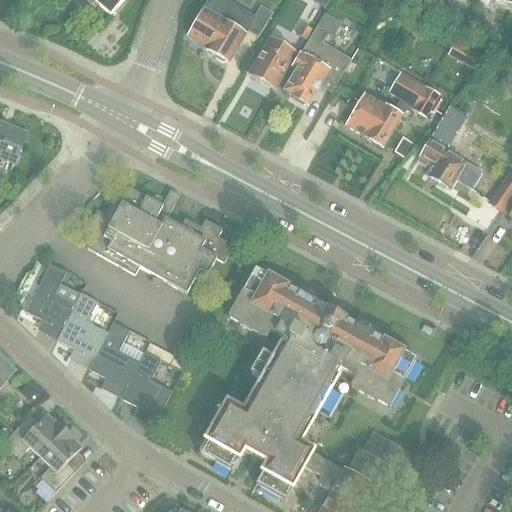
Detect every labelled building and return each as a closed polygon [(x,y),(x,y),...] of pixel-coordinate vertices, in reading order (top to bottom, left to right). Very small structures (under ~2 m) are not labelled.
[(91,0),(109,15),(122,0),(91,0)] [(245,32),(253,20),(218,0),(210,0),(189,37),(207,48),(206,50),(214,55),(215,59),(222,63),(226,62),(227,63),(246,32),(245,32)] [(309,0),(324,9),(329,0),(309,0)] [(511,0),(479,0),(496,4),(511,8),(511,0)] [(245,32),(246,32),(258,39),(272,15),(260,8),(253,20),(245,32)] [(326,16),(319,29),(294,69),(297,71),(284,92),(293,98),(293,102),(303,108),(306,106),(307,107),(320,88),(332,95),(352,63),(323,46),(329,36),(334,40),(342,27),(326,16)] [(311,29),(302,24),(295,35),(304,40),(311,29)] [(274,90),(295,55),(280,47),(284,41),(274,35),(270,41),(269,40),(249,75),(259,81),(261,85),(268,89),(272,88),(274,90)] [(467,49),(458,63),(471,71),(480,56),(467,49)] [(440,98),(400,75),(389,94),(400,101),(392,114),(364,97),(346,129),(365,140),(365,141),(382,151),(407,108),(427,120),(440,98)] [(470,190),(479,174),(452,157),(454,153),(446,149),(459,127),(443,117),(428,143),(420,157),(434,165),(427,178),(450,191),(451,188),(452,189),(456,182),(470,190)] [(0,171),(9,175),(25,137),(0,125),(0,171)] [(511,177),(491,206),(501,214),(511,197),(511,177)] [(184,221),(180,229),(165,221),(174,205),(165,200),(161,208),(129,190),(121,206),(113,201),(104,217),(96,213),(87,230),(95,234),(86,250),(134,277),(139,269),(186,295),(195,279),(202,284),(215,260),(223,265),(233,248),(217,239),(221,231),(205,222),(200,230),(184,221)] [(45,336),(57,342),(76,306),(75,305),(80,295),(60,285),(65,275),(49,266),(25,313),(50,326),(45,336)] [(199,454),(231,472),(237,461),(238,462),(243,453),(265,465),(260,474),(262,475),(255,486),(284,502),(290,491),(291,491),(304,469),(319,477),(319,482),(320,486),(323,489),(331,494),(321,511),(350,511),(353,508),(357,510),(366,494),(362,491),(366,484),(376,490),(388,469),(361,454),(358,452),(347,473),(344,471),(343,472),(312,454),(313,453),(300,445),(318,413),(330,420),(342,398),(330,391),(337,379),(336,378),(339,372),(354,381),(350,388),(376,403),(377,402),(389,408),(415,361),(404,354),(405,353),(383,340),(382,341),(345,320),(346,320),(326,308),(326,309),(289,288),(289,287),(267,275),(266,276),(255,270),(228,318),(239,324),(239,326),(265,340),(269,333),(285,341),(281,348),(280,347),(273,359),(261,352),(249,374),(260,381),(242,413),(226,403),(204,442),(205,443),(199,454)] [(76,365),(88,371),(89,371),(107,335),(107,334),(86,324),(97,304),(80,295),(75,305),(76,306),(57,342),(56,342),(81,355),(76,365)] [(108,394),(120,400),(139,364),(138,363),(118,353),(128,333),(112,324),(107,334),(107,335),(89,371),(88,371),(113,384),(108,394)] [(174,356),(149,343),(144,353),(160,362),(181,372),(190,354),(178,348),(174,356)] [(144,353),(138,363),(139,364),(120,400),(145,413),(140,423),(151,429),(152,430),(171,393),(150,382),(160,362),(144,353)] [(0,388),(9,379),(0,370),(0,388)] [(28,384),(20,393),(28,402),(37,393),(28,384)] [(29,449),(39,458),(65,431),(56,422),(54,424),(46,417),(32,432),(23,423),(3,444),(18,459),(29,449)] [(74,440),(65,431),(39,458),(49,468),(39,479),(55,494),(75,473),(66,465),(81,450),(73,442),(74,440)] [(373,433),(361,454),(388,469),(403,477),(414,456),(398,447),(373,433)]
